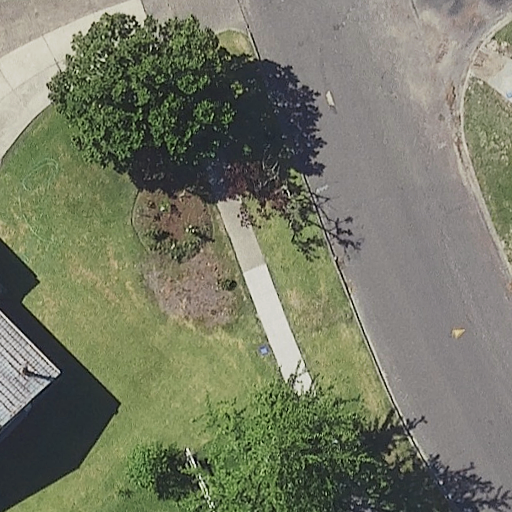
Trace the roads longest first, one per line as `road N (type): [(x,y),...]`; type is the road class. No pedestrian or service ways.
road 1 (residential): [(511,435),(355,46)]
road 2 (residential): [(355,46),(471,0)]
